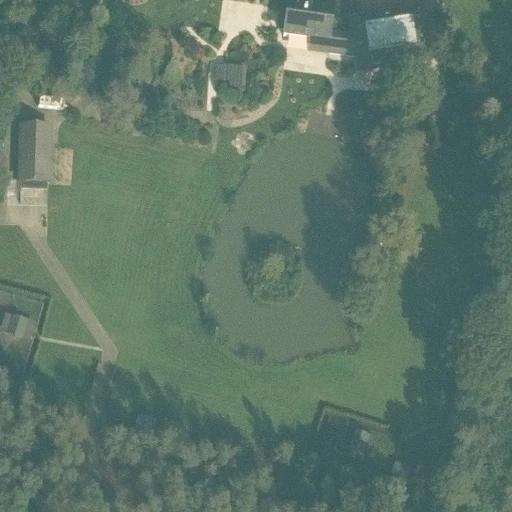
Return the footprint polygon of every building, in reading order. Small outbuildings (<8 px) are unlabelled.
[(283,36),(282,39),(309,43),(328,46),(327,56),(358,60),(358,61),(393,55),(395,67),(427,62),(419,12),(352,23),(355,41),(330,37),(333,13),(317,10),(287,6),(287,9),(283,36)] [(229,69),(229,94),(245,94),(246,70),(229,69)] [(16,187),(20,187),(20,193),(46,194),(46,187),(50,187),(52,129),(18,128),(16,187)] [(0,340),(4,342),(12,327),(0,321),(0,340)] [(339,433),(331,451),(347,457),(354,439),(339,433)] [(390,483),(405,487),(410,470),(411,470),(396,465),(390,483)]
